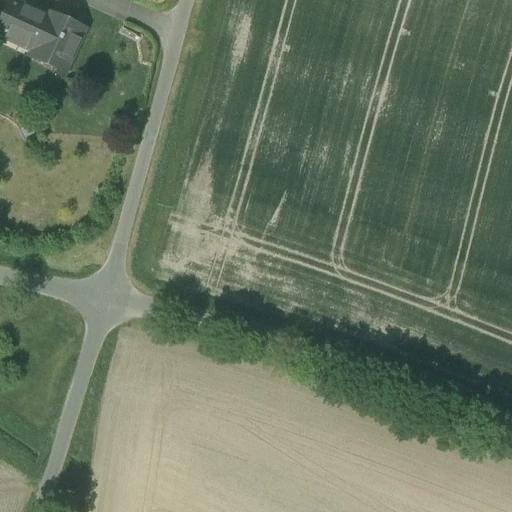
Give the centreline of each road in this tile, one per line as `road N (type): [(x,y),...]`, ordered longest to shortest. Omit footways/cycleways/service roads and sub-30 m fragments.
road 1 (unclassified): [(511,419),(324,349),(106,296)]
road 2 (unclassified): [(106,296),(192,0)]
road 3 (unclassified): [(41,511),(106,296)]
